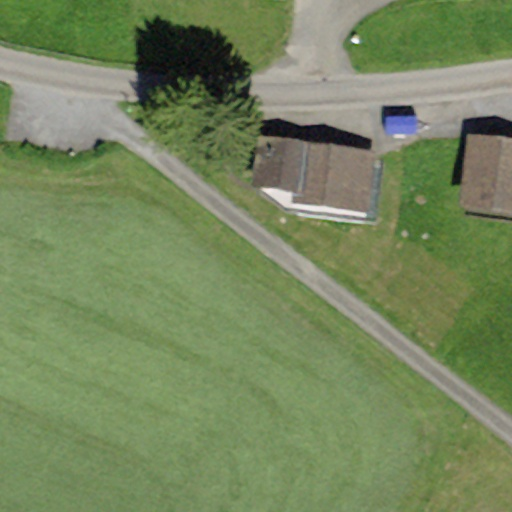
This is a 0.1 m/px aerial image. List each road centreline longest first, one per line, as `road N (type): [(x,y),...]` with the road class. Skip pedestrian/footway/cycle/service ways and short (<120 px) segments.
road 1 (track): [(511,432),(63,81)]
road 2 (residential): [(511,75),(389,98),(63,81),(0,60)]
